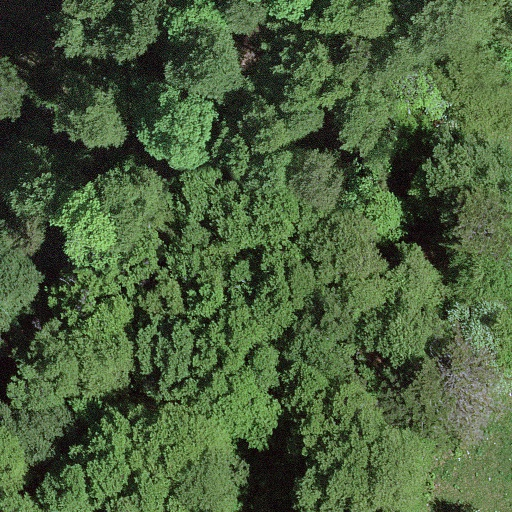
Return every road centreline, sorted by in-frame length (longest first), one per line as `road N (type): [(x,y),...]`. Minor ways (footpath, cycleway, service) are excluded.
road 1 (track): [(181,146),(0,447)]
road 2 (track): [(291,0),(181,146)]
